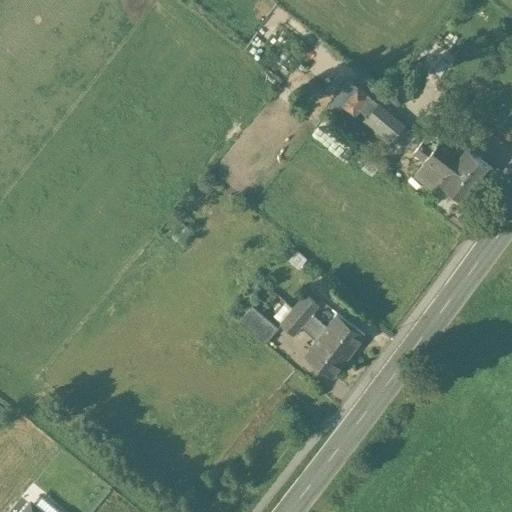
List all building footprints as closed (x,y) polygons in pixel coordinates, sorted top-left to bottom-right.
[(339,84),(327,97),(339,107),(356,86),(351,82),(345,89),(339,84)] [(370,97),(356,86),(339,107),(353,118),(370,97)] [(352,120),(334,105),(326,114),(344,129),(352,120)] [(463,153),(442,137),(433,148),(424,159),(445,176),(440,181),(466,202),(493,167),(468,147),(463,153)] [(433,148),(423,141),(415,152),(424,159),(433,148)] [(306,294),(293,309),(307,320),(311,314),(319,305),(306,294)] [(293,309),(285,302),(274,316),(282,322),(281,324),(294,335),(301,327),(307,320),(293,309)] [(278,328),(252,305),(238,321),(264,344),(278,328)] [(365,335),(338,312),(326,326),(311,314),(307,320),(349,355),(365,335)] [(349,355),(307,320),(301,327),(316,339),(305,354),(332,376),(349,355)] [(42,511),(31,503),(23,511),(42,511)]
